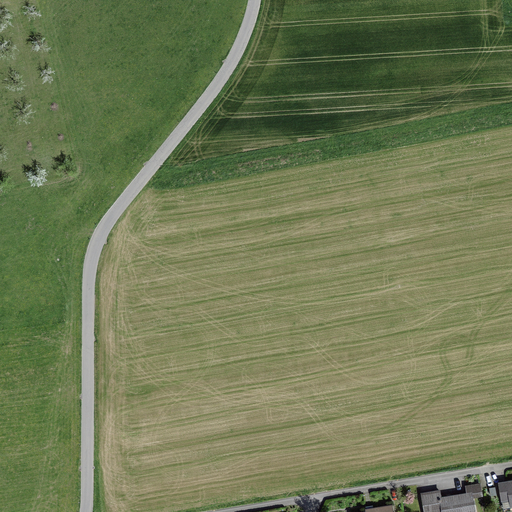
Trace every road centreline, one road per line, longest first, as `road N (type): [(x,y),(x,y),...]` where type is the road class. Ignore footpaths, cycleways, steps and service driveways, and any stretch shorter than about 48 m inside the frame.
road 1 (residential): [(254,0),(222,77),(95,244),(86,511)]
road 2 (residential): [(307,499),(511,466)]
